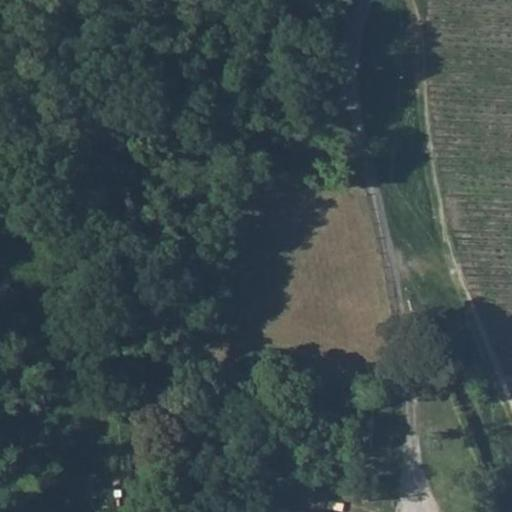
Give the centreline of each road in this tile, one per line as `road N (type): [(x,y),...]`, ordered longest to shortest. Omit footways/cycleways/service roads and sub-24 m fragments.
road 1 (track): [(509,511),(461,382),(406,0)]
road 2 (residential): [(422,511),(380,226),(353,105),(353,59),(367,0)]
